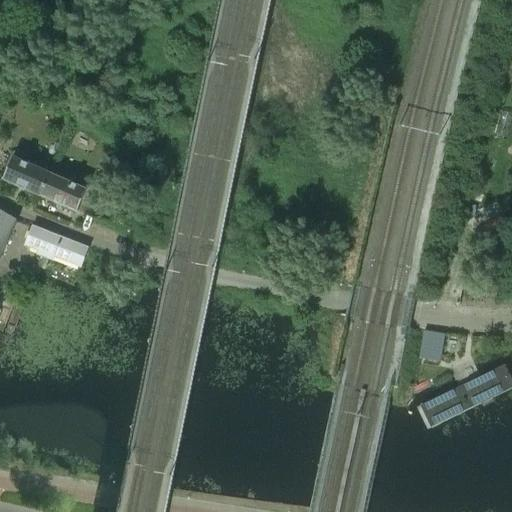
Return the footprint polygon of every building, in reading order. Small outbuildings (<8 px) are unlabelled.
[(9,156),(0,177),(0,178),(38,195),(48,173),(9,156)] [(48,173),(38,195),(77,212),(86,190),(48,173)] [(0,258),(15,221),(0,212),(0,258)] [(32,227),(25,245),(80,267),(87,248),(32,227)] [(440,362),(445,334),(434,332),(424,330),(419,358),(440,362)] [(428,425),(511,385),(511,379),(502,361),(418,403),(428,425)]
